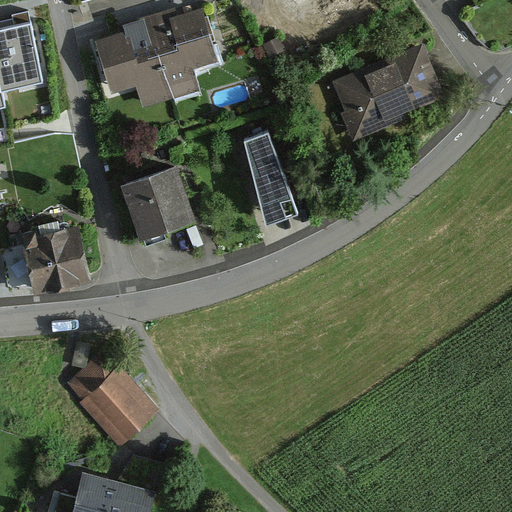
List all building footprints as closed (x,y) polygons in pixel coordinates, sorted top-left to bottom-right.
[(338,0),(283,0),(290,18),(338,0)] [(149,25),(173,98),(202,89),(195,68),(220,60),(203,7),(149,25)] [(0,24),(0,70),(2,83),(42,75),(30,18),(0,24)] [(173,98),(149,25),(93,43),(110,95),(137,86),(144,108),(173,98)] [(446,94),(424,42),(336,79),(350,111),(342,114),(355,143),(413,119),(409,110),(446,94)] [(299,214),(267,132),(246,138),(266,227),(299,214)] [(198,220),(177,165),(121,186),(142,241),(198,220)] [(90,284),(78,227),(17,239),(29,297),(90,284)] [(122,444),(158,409),(102,352),(66,387),(122,444)] [(147,511),(156,482),(83,463),(69,511),(147,511)]
